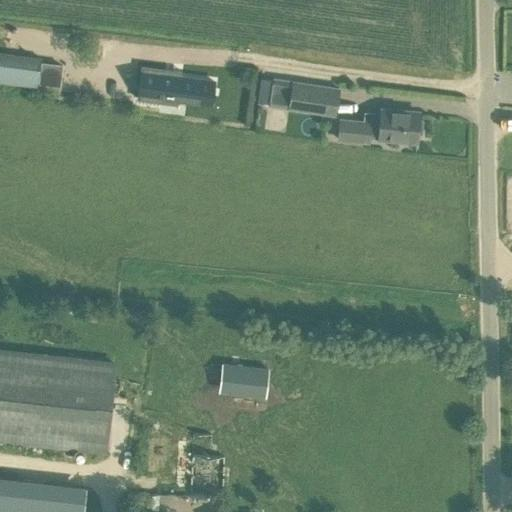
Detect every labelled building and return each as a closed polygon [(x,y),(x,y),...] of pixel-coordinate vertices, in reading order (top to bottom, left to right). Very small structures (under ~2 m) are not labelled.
[(0,50),(0,78),(37,84),(41,56),(0,50)] [(144,67),(141,82),(160,85),(158,97),(211,104),(214,80),(162,73),(163,70),(144,67)] [(273,79),(270,106),(334,115),(338,89),(273,79)] [(344,121),(343,138),(368,141),(369,138),(417,140),(418,134),(422,132),(423,119),(419,117),(419,111),(381,109),(381,114),(370,113),(370,122),(344,121)] [(0,349),(0,442),(104,454),(114,362),(0,349)] [(186,421),(184,484),(215,485),(216,440),(202,439),(203,422),(186,421)] [(67,511),(70,490),(34,486),(31,511),(67,511)] [(143,495),(142,511),(157,511),(158,495),(143,495)]
